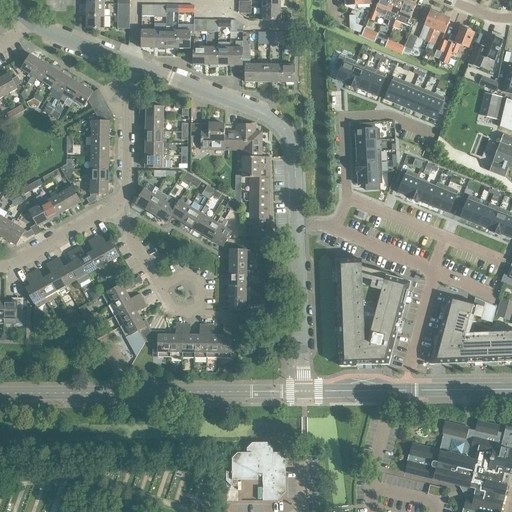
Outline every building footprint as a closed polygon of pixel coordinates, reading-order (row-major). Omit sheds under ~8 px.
[(262,0),(262,8),(281,8),(281,0),(262,0)] [(373,0),(345,0),(346,6),(354,10),(356,6),(364,5),(372,5),(373,0)] [(386,16),(387,11),(391,0),(379,0),(377,6),(374,7),(369,20),(374,22),(377,13),(386,16)] [(388,25),(393,27),(404,0),(403,0),(391,0),(387,11),(393,13),(388,25)] [(404,0),(393,27),(399,30),(404,17),(410,20),(416,5),(404,0)] [(87,12),(86,16),(105,16),(105,10),(109,10),(109,4),(105,4),(87,4),(84,4),(84,12),(87,12)] [(281,8),(262,8),(262,21),(281,21),(281,8)] [(424,41),(429,43),(440,15),(430,11),(424,26),(429,28),(424,41)] [(363,27),(356,24),(356,15),(349,15),(350,29),(361,33),(363,27)] [(440,15),(429,43),(435,45),(440,32),(445,34),(451,19),(440,15)] [(105,16),(86,16),(86,29),(105,29),(105,16)] [(166,49),(178,49),(178,31),(170,31),(170,27),(166,27),(166,31),(166,49)] [(369,39),(372,31),(365,28),(362,36),(369,39)] [(448,42),(444,53),(441,60),(440,62),(447,65),(453,52),(456,54),(460,45),(468,49),(474,33),(462,28),(458,38),(456,43),(454,42),(454,44),(448,42)] [(142,49),(154,49),(154,30),(142,30),(142,49)] [(154,49),(166,49),(166,31),(154,30),(154,49)] [(178,31),(178,49),(191,50),(191,31),(178,31)] [(382,40),(380,43),(386,46),(390,36),(382,33),(380,39),(382,40)] [(476,44),(468,64),(479,69),(484,58),(494,62),(503,40),(489,34),(483,47),(476,44)] [(405,47),(405,48),(413,51),(418,38),(410,35),(405,47)] [(451,35),(448,42),(454,44),(454,42),(456,43),(458,38),(451,35)] [(437,50),(444,53),(448,42),(442,39),(437,50)] [(231,48),(230,66),(234,67),(234,69),(242,69),(243,69),(243,42),(236,42),(236,48),(231,48)] [(395,52),(394,52),(402,55),(403,54),(405,48),(405,47),(398,44),(395,52)] [(194,66),(206,66),(206,48),(194,47),(194,66)] [(206,66),(218,66),(218,48),(206,48),(206,66)] [(218,66),(230,66),(231,48),(218,48),(218,66)] [(437,50),(434,57),(441,60),(444,53),(437,50)] [(28,77),(31,79),(42,61),(31,55),(25,65),(20,62),(13,65),(16,71),(20,68),(22,70),(29,75),(28,77)] [(337,80),(347,84),(347,85),(355,65),(356,65),(356,63),(340,56),(335,67),(341,70),(337,80)] [(52,67),(42,61),(31,79),(28,83),(33,86),(37,79),(43,83),(52,67)] [(246,83),(258,83),(258,65),(246,64),(246,83)] [(258,83),(270,83),(270,65),(258,65),(258,83)] [(270,83),(282,83),(283,65),(270,65),(270,83)] [(283,65),(282,83),(295,84),(295,65),(283,65)] [(357,89),(365,69),(356,65),(355,65),(347,85),(347,84),(346,86),(357,90),(357,89)] [(366,66),(365,69),(357,89),(367,93),(376,71),(366,66)] [(48,89),(52,91),(62,73),(52,67),(43,83),(50,87),(48,89)] [(511,67),(510,67),(503,93),(511,94),(511,67)] [(386,75),(376,71),(367,93),(378,97),(386,75)] [(56,91),(63,95),(73,79),(62,73),(52,91),(55,93),(56,91)] [(9,74),(0,78),(0,83),(8,98),(12,97),(10,94),(18,90),(9,74)] [(385,100),(395,104),(404,82),(394,78),(385,100)] [(69,109),(72,104),(83,86),(73,79),(63,95),(68,98),(64,105),(69,109)] [(405,108),(414,86),(404,82),(395,104),(405,108)] [(0,83),(0,99),(4,97),(5,100),(8,98),(0,83)] [(83,86),(72,104),(75,105),(77,103),(84,107),(88,101),(93,109),(97,107),(91,96),(94,92),(83,86)] [(414,86),(405,108),(415,112),(424,90),(414,86)] [(425,116),(434,94),(424,90),(415,112),(425,116)] [(425,116),(436,120),(438,114),(444,116),(449,105),(443,103),(445,98),(434,94),(425,116)] [(480,116),(493,119),(499,97),(485,94),(480,116)] [(511,101),(507,99),(500,127),(511,131),(511,101)] [(22,106),(15,110),(18,115),(25,111),(22,106)] [(44,112),(51,116),(54,111),(47,106),(44,112)] [(146,112),(146,120),(167,120),(167,116),(164,116),(164,107),(146,107),(146,112)] [(18,115),(15,110),(8,114),(10,119),(18,115)] [(54,111),(51,116),(58,120),(61,115),(54,111)] [(89,130),(89,134),(110,134),(110,122),(106,122),(100,111),(95,113),(100,122),(92,121),(92,130),(89,130)] [(146,120),(146,132),(164,132),(164,124),(167,124),(167,120),(146,120)] [(356,130),(357,142),(376,141),(380,141),(380,129),(375,129),(375,123),(363,124),(363,130),(356,130)] [(209,150),(225,150),(225,133),(225,125),(209,125),(209,132),(202,132),(202,124),(191,124),(191,138),(201,138),(201,150),(209,150)] [(146,132),(146,144),(167,144),(167,140),(164,140),(164,132),(146,132)] [(234,133),(225,133),(225,150),(234,150),(234,133)] [(244,150),(244,145),(244,133),(242,133),(237,133),(234,133),(234,150),(244,150)] [(250,133),(247,133),(244,133),(244,145),(261,145),(261,133),(255,133),(250,133)] [(92,138),(92,146),(110,146),(110,134),(89,134),(89,138),(92,138)] [(511,138),(503,135),(489,171),(505,178),(509,168),(511,169),(511,138)] [(376,141),(357,142),(357,152),(376,151),(376,141)] [(146,144),(145,156),(164,156),(164,148),(167,148),(167,144),(146,144)] [(244,157),(259,157),(261,157),(261,145),(244,145),(244,150),(244,157)] [(89,154),(88,158),(109,158),(110,146),(92,146),(91,154),(89,154)] [(358,163),(382,162),(381,151),(376,151),(357,152),(358,163)] [(164,156),(145,156),(145,168),(163,168),(166,168),(166,164),(163,164),(164,156)] [(244,157),(244,167),(269,168),(269,163),(263,163),(263,157),(261,157),(259,157),(244,157)] [(91,162),(91,170),(109,170),(109,158),(88,158),(88,162),(91,162)] [(357,174),(358,174),(382,173),(382,162),(358,163),(356,163),(357,174)] [(263,173),(269,173),(269,168),(244,167),(243,178),(251,178),(263,178),(263,173)] [(58,170),(51,174),(53,179),(61,175),(58,170)] [(88,178),(88,182),(109,182),(109,170),(91,170),(91,178),(88,178)] [(409,198),(417,177),(417,178),(418,175),(407,171),(406,175),(400,173),(395,184),(401,187),(398,193),(408,197),(409,198)] [(382,173),(358,174),(359,185),(366,185),(366,191),(381,190),(380,184),(383,184),(382,173)] [(53,179),(51,174),(43,178),(46,183),(53,179)] [(184,179),(191,183),(194,178),(187,174),(184,179)] [(419,202),(419,201),(426,184),(427,182),(417,178),(417,177),(409,198),(408,197),(408,198),(418,202),(419,203),(419,202)] [(194,178),(191,183),(198,188),(201,183),(194,178)] [(37,182),(30,186),(32,191),(40,187),(37,182)] [(109,182),(88,182),(88,186),(91,186),(91,194),(91,197),(87,199),(90,204),(97,201),(97,194),(109,195),(109,182)] [(429,205),(439,209),(448,187),(437,183),(436,188),(429,205)] [(426,184),(419,201),(419,202),(429,205),(436,188),(426,184)] [(268,186),(251,185),(251,194),(268,194),(268,186)] [(32,191),(30,186),(22,190),(25,195),(32,191)] [(204,192),(211,196),(215,191),(207,186),(204,192)] [(63,189),(60,191),(70,209),(81,203),(72,187),(65,192),(63,189)] [(448,187),(439,209),(449,214),(452,207),(457,209),(462,198),(456,196),(458,192),(448,187)] [(136,205),(146,211),(157,193),(159,189),(156,188),(152,194),(145,189),(136,205)] [(58,195),(51,199),(60,215),(70,209),(60,191),(57,193),(58,195)] [(215,191),(211,196),(219,200),(222,195),(215,191)] [(146,211),(156,217),(166,202),(159,197),(160,195),(157,193),(146,211)] [(251,202),(268,202),(268,194),(251,194),(251,202)] [(51,199),(46,202),(41,195),(36,198),(39,202),(49,221),(53,219),(54,220),(60,217),(59,215),(60,215),(51,199)] [(460,218),(471,222),(478,205),(480,200),(469,196),(468,200),(462,198),(457,209),(463,212),(460,218)] [(171,217),(181,223),(191,207),(184,203),(185,200),(182,198),(181,201),(171,217)] [(226,208),(231,211),(235,203),(230,200),(226,208)] [(156,217),(167,224),(171,216),(171,217),(181,201),(180,201),(178,205),(175,203),(173,206),(166,202),(156,217)] [(49,221),(39,202),(36,204),(37,207),(30,211),(38,227),(49,221)] [(251,210),(268,210),(268,209),(268,202),(251,202),(251,210)] [(235,203),(231,211),(236,214),(240,207),(235,203)] [(488,209),(481,226),(490,230),(491,231),(500,208),(489,204),(488,209)] [(471,222),(481,226),(488,209),(478,205),(471,222)] [(181,223),(192,229),(203,211),(200,209),(198,212),(191,207),(181,223)] [(192,229),(202,235),(211,219),(204,215),(206,213),(207,210),(204,208),(203,211),(192,229)] [(501,236),(501,235),(508,217),(510,213),(500,208),(491,231),(490,230),(490,231),(500,236),(501,236)] [(251,218),(268,218),(268,210),(251,210),(251,218)] [(508,217),(501,235),(511,239),(511,237),(511,218),(508,217)] [(0,226),(0,236),(6,240),(17,222),(13,220),(12,222),(5,218),(0,226)] [(251,226),(268,227),(268,218),(251,218),(251,226)] [(202,235),(212,241),(223,223),(225,220),(222,219),(220,221),(219,224),(211,219),(202,235)] [(17,222),(6,240),(16,246),(22,236),(28,239),(35,235),(32,230),(28,232),(26,231),(18,226),(20,224),(17,222)] [(223,223),(212,241),(223,248),(232,232),(225,228),(226,225),(223,223)] [(250,237),(268,238),(268,227),(251,226),(250,237)] [(101,235),(95,238),(111,267),(113,267),(110,262),(120,257),(111,241),(106,244),(101,235)] [(94,251),(90,253),(98,269),(107,264),(110,268),(111,267),(95,238),(89,242),(94,251)] [(80,247),(74,250),(90,279),(92,278),(90,273),(98,269),(90,253),(85,256),(80,247)] [(73,262),(69,265),(77,281),(80,285),(90,279),(74,250),(68,253),(73,262)] [(230,250),(229,263),(247,263),(248,255),(251,255),(251,251),(248,251),(248,250),(230,250)] [(59,258),(53,262),(69,291),(71,290),(68,286),(77,281),(69,265),(64,267),(59,258)] [(340,343),(341,366),(358,365),(358,366),(372,365),(387,364),(396,334),(399,325),(400,320),(404,305),(405,305),(409,291),(408,291),(411,283),(403,281),(403,280),(390,277),(391,274),(359,266),(359,259),(351,259),(351,260),(336,260),(337,268),(336,268),(337,283),(338,298),(337,298),(338,313),(339,328),(339,343),(340,343)] [(52,274),(48,276),(56,292),(65,287),(68,292),(69,291),(53,262),(47,265),(52,274)] [(229,263),(229,275),(250,275),(250,271),(247,271),(247,263),(229,263)] [(511,268),(509,276),(504,274),(500,283),(502,283),(511,287),(511,268)] [(38,270),(32,273),(51,307),(52,306),(49,302),(59,296),(56,292),(48,276),(43,279),(38,270)] [(51,307),(32,273),(26,277),(31,286),(26,288),(37,308),(38,308),(47,303),(50,308),(51,307)] [(229,275),(229,287),(247,287),(247,279),(250,279),(250,275),(229,275)] [(103,296),(109,308),(111,307),(110,304),(112,303),(113,304),(129,296),(127,292),(136,287),(132,279),(103,296)] [(229,287),(229,299),(247,299),(250,299),(250,295),(247,295),(247,287),(229,287)] [(100,297),(96,290),(90,294),(93,300),(100,297)] [(109,308),(114,317),(144,301),(140,295),(131,300),(129,296),(113,304),(112,303),(110,304),(111,307),(109,308)] [(12,302),(5,302),(5,319),(17,319),(17,320),(17,311),(23,311),(23,299),(12,298),(12,302)] [(438,335),(431,364),(468,363),(468,364),(482,363),(498,362),(498,363),(511,361),(511,331),(503,332),(503,333),(469,334),(474,316),(481,318),(481,320),(492,323),(497,308),(497,307),(475,298),(475,299),(473,305),(448,299),(446,306),(442,321),(439,336),(438,335)] [(247,299),(229,299),(229,311),(247,311),(247,307),(260,307),(260,299),(250,299),(247,299)] [(497,316),(508,321),(511,308),(511,301),(502,299),(497,316)] [(114,317),(119,326),(124,324),(125,325),(140,316),(138,312),(147,307),(144,301),(114,317)] [(139,331),(146,343),(153,332),(147,321),(144,322),(140,316),(125,325),(124,324),(119,326),(121,329),(126,338),(139,331)] [(183,358),(183,354),(184,325),(177,325),(177,335),(171,335),(171,353),(169,353),(169,356),(172,356),(172,358),(183,358)] [(183,354),(194,354),(195,354),(195,335),(190,335),(191,325),(184,325),(183,354)] [(195,354),(194,354),(194,359),(197,359),(197,358),(207,358),(208,325),(201,325),(200,336),(195,335),(195,354)] [(215,325),(208,325),(207,358),(221,358),(221,356),(218,356),(218,354),(219,354),(219,336),(214,336),(215,325)] [(224,336),(219,336),(219,354),(218,354),(218,356),(221,356),(221,358),(232,358),(232,352),(239,352),(239,336),(232,336),(232,326),(225,326),(224,336)] [(159,358),(172,358),(172,356),(169,356),(169,353),(171,353),(171,335),(165,335),(165,332),(153,332),(146,343),(159,343),(159,358)] [(476,427),(475,431),(469,430),(469,428),(445,422),(444,427),(442,428),(443,430),(442,435),(444,435),(440,450),(412,444),(405,473),(434,480),(435,479),(440,480),(440,482),(470,489),(470,487),(476,489),(473,500),(466,498),(466,502),(464,503),(465,505),(463,511),(501,511),(508,484),(502,483),(503,480),(506,479),(507,473),(511,474),(511,421),(508,420),(507,425),(505,426),(506,427),(504,434),(499,433),(500,426),(478,421),(477,424),(475,425),(476,427)] [(232,458),(232,472),(226,471),(226,481),(232,487),(238,487),(238,480),(259,480),(259,473),(263,473),(263,489),(263,499),(263,501),(278,501),(286,492),(286,460),(278,453),(273,453),(273,448),(268,443),(253,443),(247,448),(247,453),(238,453),(232,458)]
